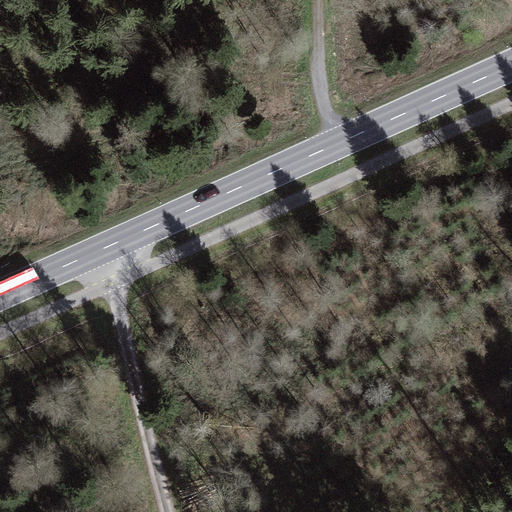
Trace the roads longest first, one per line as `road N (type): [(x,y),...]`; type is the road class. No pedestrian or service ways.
road 1 (primary): [(0,295),(511,60)]
road 2 (track): [(171,511),(104,246)]
road 3 (track): [(336,136),(322,91),(321,0)]
